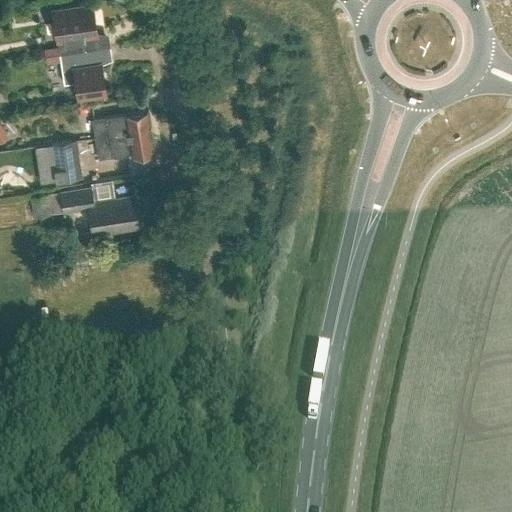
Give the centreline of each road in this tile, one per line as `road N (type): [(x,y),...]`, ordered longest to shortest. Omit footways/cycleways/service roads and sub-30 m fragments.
road 1 (residential): [(169,0),(229,370)]
road 2 (secondary): [(309,511),(323,394),(360,225)]
road 3 (secondary): [(387,87),(361,177),(360,225)]
road 4 (secondary): [(360,225),(420,100)]
